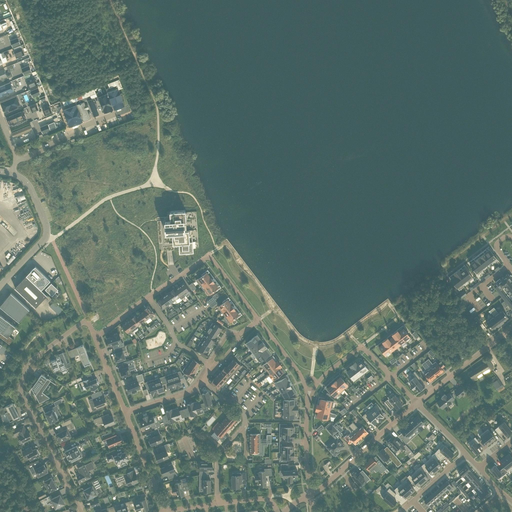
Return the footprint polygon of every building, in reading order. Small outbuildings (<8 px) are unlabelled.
[(18,38),(10,41),(13,47),(20,44),(18,38)] [(22,48),(14,52),(16,57),(25,54),(22,48)] [(29,65),(22,68),(24,74),(32,71),(29,65)] [(35,79),(26,83),(29,89),(38,86),(38,85),(35,79)] [(119,79),(107,84),(108,84),(109,88),(117,85),(118,89),(122,88),(119,79)] [(0,96),(9,92),(13,91),(10,82),(0,86),(0,96)] [(38,88),(30,91),(33,97),(40,94),(38,88)] [(94,89),(85,92),(87,100),(89,99),(91,99),(97,96),(96,93),(94,89)] [(124,105),(119,94),(118,89),(108,93),(114,109),(124,105)] [(85,92),(74,96),(77,104),(87,100),(85,92)] [(98,97),(97,97),(103,112),(111,110),(111,109),(105,94),(98,97)] [(16,96),(0,103),(4,112),(8,110),(9,111),(18,108),(17,106),(20,105),(16,96)] [(74,96),(63,101),(66,108),(77,104),(74,96)] [(89,100),(88,101),(94,116),(99,114),(93,99),(91,99),(89,99),(89,100)] [(90,118),(87,110),(84,102),(77,105),(83,121),(90,118)] [(36,104),(30,106),(32,112),(39,109),(36,104)] [(76,105),(63,110),(69,126),(82,121),(76,105)] [(50,106),(43,109),(45,116),(52,113),(50,106)] [(14,114),(6,117),(7,118),(6,119),(7,119),(9,123),(8,123),(9,124),(9,125),(12,124),(13,125),(17,123),(17,124),(17,123),(22,121),(22,122),(22,121),(26,119),(26,117),(24,113),(23,111),(21,112),(20,111),(14,114)] [(48,124),(40,127),(43,134),(50,130),(48,124)] [(29,125),(12,132),(14,137),(31,130),(29,125)] [(23,193),(14,197),(16,202),(25,198),(23,193)] [(170,211),(170,217),(156,218),(159,252),(179,250),(180,252),(193,251),(193,248),(199,248),(195,212),(185,213),(184,210),(170,211)] [(484,253),(492,263),(497,260),(489,249),(485,253),(484,253)] [(479,257),(487,266),(491,263),(492,263),(484,253),(479,257)] [(6,262),(9,264),(15,257),(12,254),(6,262)] [(475,260),(483,271),(483,270),(482,270),(487,266),(479,257),(475,260)] [(470,264),(478,274),(483,271),(475,260),(474,260),(475,261),(470,264)] [(41,289),(44,287),(49,281),(50,280),(50,281),(50,280),(35,266),(29,273),(28,273),(28,274),(26,275),(41,290),(41,289)] [(460,271),(468,282),(473,278),(465,268),(460,272),(460,271)] [(51,280),(57,274),(54,270),(47,276),(51,280)] [(455,275),(464,286),(462,283),(466,280),(468,282),(460,271),(455,275)] [(196,280),(200,285),(210,277),(206,272),(198,279),(196,280)] [(496,283),(500,289),(504,286),(511,297),(511,303),(511,304),(511,279),(508,274),(501,279),(496,283)] [(35,307),(47,295),(41,290),(26,275),(26,276),(27,277),(26,277),(26,278),(23,280),(22,281),(23,281),(20,284),(19,284),(17,287),(16,288),(15,287),(14,287),(35,307)] [(459,290),(464,286),(455,275),(455,276),(450,279),(459,290)] [(200,285),(204,290),(214,282),(210,277),(200,285)] [(49,281),(44,287),(45,289),(55,298),(58,295),(55,293),(58,289),(51,282),(51,283),(49,281)] [(214,282),(204,290),(205,290),(208,295),(218,287),(214,282)] [(184,283),(179,287),(185,295),(186,296),(190,292),(184,283)] [(179,287),(175,290),(180,297),(180,298),(185,295),(179,287)] [(174,289),(169,292),(170,292),(175,300),(180,297),(175,290),(174,289)] [(464,291),(457,296),(459,299),(464,296),(466,294),(464,291)] [(0,306),(19,322),(20,322),(19,322),(29,310),(10,292),(10,293),(0,305),(0,306)] [(170,292),(165,295),(171,303),(175,300),(170,292)] [(165,295),(161,298),(167,306),(171,303),(165,295)] [(161,298),(156,301),(162,309),(167,306),(161,298)] [(227,300),(218,307),(221,312),(231,305),(227,300)] [(54,302),(50,306),(58,314),(62,310),(54,302)] [(231,305),(221,312),(225,317),(224,317),(225,317),(235,310),(235,309),(231,305)] [(149,306),(144,309),(151,318),(153,317),(152,315),(154,313),(149,306)] [(493,307),(490,310),(494,316),(500,324),(503,321),(508,318),(502,310),(498,313),(493,307)] [(145,310),(141,313),(146,321),(150,318),(151,319),(151,318),(144,309),(145,310)] [(235,310),(225,317),(228,323),(239,315),(235,310)] [(494,316),(486,322),(492,330),(497,326),(500,324),(494,316),(490,310),(489,310),(494,316)] [(136,315),(135,315),(141,323),(145,320),(146,321),(141,313),(136,316),(136,315)] [(11,323),(0,314),(0,331),(0,332),(1,330),(4,332),(11,323)] [(135,315),(131,319),(138,328),(137,326),(141,323),(135,315)] [(131,319),(127,322),(133,331),(138,328),(131,319)] [(127,322),(122,325),(129,334),(133,331),(127,322)] [(213,322),(210,327),(219,333),(222,328),(213,322)] [(1,331),(0,332),(0,337),(9,345),(13,339),(9,336),(15,327),(16,327),(11,323),(4,333),(1,331)] [(209,327),(207,331),(217,338),(216,337),(219,333),(210,327),(209,327)] [(403,328),(398,332),(406,342),(411,338),(407,333),(403,328)] [(204,336),(214,343),(217,338),(207,331),(206,331),(209,333),(206,337),(204,336)] [(398,332),(393,336),(401,346),(406,342),(398,332)] [(114,349),(117,348),(124,346),(123,342),(122,343),(119,334),(118,335),(118,333),(113,334),(114,336),(107,338),(109,345),(112,344),(114,348),(114,349)] [(204,336),(201,340),(211,347),(214,343),(204,336)] [(245,344),(248,348),(259,341),(255,336),(245,344)] [(393,336),(389,339),(396,349),(401,345),(401,346),(393,336)] [(396,349),(389,339),(384,343),(392,353),(390,351),(395,348),(396,349)] [(201,340),(198,345),(203,348),(208,352),(208,351),(210,348),(211,347),(201,340)] [(248,348),(252,353),(262,345),(259,341),(248,348)] [(384,343),(379,347),(383,352),(387,357),(392,353),(384,343)] [(83,345),(71,350),(74,357),(78,355),(78,354),(79,353),(85,366),(90,363),(83,345)] [(199,348),(197,351),(205,356),(208,352),(203,348),(198,345),(200,346),(199,348)] [(266,350),(262,345),(252,353),(255,358),(266,350)] [(120,351),(115,353),(116,356),(114,357),(116,361),(125,358),(123,351),(126,350),(125,347),(119,349),(120,351)] [(266,350),(255,358),(259,362),(269,354),(266,350)] [(51,361),(52,364),(51,364),(52,367),(54,371),(59,369),(59,371),(61,370),(66,368),(68,367),(71,366),(69,362),(66,363),(62,353),(58,355),(59,356),(56,357),(57,359),(55,360),(51,361)] [(191,357),(188,362),(197,368),(200,364),(191,357)] [(262,366),(265,370),(275,363),(272,358),(262,366)] [(121,372),(120,372),(121,376),(122,375),(122,377),(125,376),(126,376),(131,374),(129,370),(133,369),(132,367),(134,366),(132,359),(122,362),(124,368),(122,368),(122,370),(120,371),(121,372)] [(233,359),(230,363),(237,370),(241,366),(233,359)] [(428,359),(425,361),(436,376),(443,371),(441,368),(445,366),(441,361),(437,364),(435,362),(432,364),(428,359)] [(489,360),(468,373),(473,380),(477,378),(478,377),(478,378),(483,375),(483,374),(493,368),(489,360)] [(356,364),(364,374),(368,370),(361,361),(356,364)] [(430,381),(436,376),(425,361),(422,364),(426,369),(423,372),(424,374),(430,381)] [(197,368),(188,362),(185,367),(195,373),(194,373),(197,368)] [(225,366),(234,374),(237,370),(230,363),(226,367),(225,366)] [(268,375),(269,375),(279,367),(275,363),(265,370),(265,371),(267,369),(270,373),(268,375)] [(364,374),(356,364),(352,368),(360,378),(364,374)] [(234,374),(225,366),(222,370),(230,378),(234,374)] [(195,373),(185,367),(182,371),(184,373),(183,376),(184,377),(186,381),(189,376),(191,378),(195,373)] [(279,367),(269,375),(272,380),(282,372),(279,367)] [(360,378),(352,368),(347,371),(355,381),(360,378)] [(230,378),(222,370),(221,370),(222,371),(218,374),(226,382),(230,378)] [(172,374),(176,387),(180,386),(180,385),(182,385),(180,379),(184,377),(183,376),(180,371),(172,374)] [(420,378),(415,371),(411,374),(414,377),(410,380),(412,384),(410,385),(413,389),(415,387),(416,388),(416,389),(417,389),(418,390),(422,387),(417,380),(420,378)] [(83,381),(78,383),(80,387),(80,386),(84,385),(86,389),(90,388),(91,390),(98,388),(96,385),(99,384),(98,384),(99,383),(98,381),(97,381),(96,378),(93,379),(91,373),(85,375),(86,380),(83,381)] [(127,388),(128,392),(132,391),(136,390),(136,389),(140,387),(138,383),(144,380),(142,373),(133,376),(134,381),(132,381),(132,382),(130,383),(130,382),(129,382),(129,383),(125,384),(126,386),(126,388),(127,388)] [(31,388),(33,391),(39,403),(50,398),(41,392),(49,380),(46,377),(41,374),(31,388)] [(176,387),(172,374),(163,377),(165,383),(168,382),(170,389),(171,388),(172,389),(175,388),(175,387),(176,387)] [(214,378),(223,386),(226,382),(218,374),(215,378),(214,378)] [(335,380),(344,389),(343,388),(347,384),(340,376),(336,380),(335,380)] [(501,389),(503,387),(496,376),(490,381),(497,391),(498,390),(501,389)] [(162,384),(165,383),(163,377),(154,379),(158,393),(159,392),(159,393),(163,392),(162,391),(164,391),(162,384)] [(277,388),(288,382),(285,377),(274,383),(277,388)] [(223,386),(214,378),(210,382),(219,390),(223,386)] [(154,394),(158,393),(154,379),(145,382),(147,389),(150,388),(152,394),(154,394)] [(344,389),(335,380),(332,383),(331,384),(340,393),(344,389)] [(280,393),(291,387),(288,382),(277,388),(278,388),(280,393)] [(340,393),(331,384),(327,388),(334,396),(335,397),(340,393)] [(291,387),(280,393),(282,392),(284,397),(294,392),(291,387)] [(461,387),(454,392),(459,398),(465,392),(461,387)] [(92,398),(88,400),(91,407),(95,405),(97,409),(101,407),(107,404),(105,399),(104,397),(103,397),(103,398),(100,391),(91,394),(91,395),(93,398),(92,398)] [(208,392),(202,394),(207,409),(207,408),(206,404),(210,403),(214,402),(211,395),(209,395),(208,392)] [(442,398),(437,402),(442,408),(447,404),(448,404),(451,401),(454,398),(450,393),(449,392),(447,394),(446,395),(445,395),(445,394),(441,397),(442,398)] [(384,402),(388,407),(393,404),(396,408),(397,407),(398,408),(401,405),(400,404),(401,403),(399,401),(400,400),(397,397),(394,394),(393,393),(387,397),(389,399),(388,400),(387,399),(384,402)] [(193,402),(196,413),(197,413),(207,409),(202,394),(205,403),(200,404),(199,401),(198,401),(194,402),(193,403),(193,402)] [(319,405),(332,407),(333,402),(321,399),(319,405)] [(188,408),(184,409),(186,416),(190,415),(196,413),(193,402),(187,404),(188,408)] [(12,403),(5,406),(6,407),(8,411),(5,412),(5,413),(8,417),(9,421),(10,422),(13,420),(14,421),(20,417),(19,417),(17,411),(15,408),(16,407),(14,403),(13,404),(12,403)] [(381,409),(377,403),(369,410),(379,420),(382,418),(382,417),(383,416),(379,411),(381,409)] [(332,407),(319,405),(318,410),(331,413),(328,412),(330,407),(332,408),(332,407)] [(50,410),(45,413),(47,417),(48,419),(50,423),(58,419),(57,418),(53,411),(58,409),(57,406),(49,409),(50,410)] [(172,409),(175,420),(186,416),(184,409),(179,411),(178,408),(177,408),(176,408),(173,409),(172,409)] [(167,415),(162,416),(164,423),(169,422),(175,420),(172,409),(166,411),(167,415)] [(331,413),(318,410),(317,416),(330,419),(331,413)] [(379,420),(369,410),(362,416),(367,422),(369,419),(374,424),(375,423),(375,424),(378,422),(377,421),(378,420),(378,421),(379,420)] [(222,422),(221,424),(215,430),(215,431),(211,435),(213,438),(217,441),(221,437),(236,419),(233,416),(230,413),(225,419),(222,422)] [(95,424),(104,423),(105,427),(115,423),(112,415),(105,418),(104,415),(93,419),(95,424)] [(142,421),(141,422),(143,428),(151,425),(152,428),(154,427),(155,429),(160,427),(156,416),(153,417),(149,419),(147,416),(143,417),(145,421),(144,421),(143,421),(142,421)] [(411,421),(408,424),(415,431),(421,425),(422,424),(421,422),(422,421),(419,418),(418,419),(416,417),(412,420),(411,421)] [(56,434),(56,435),(57,438),(58,438),(60,441),(71,436),(68,431),(74,427),(70,418),(61,423),(64,430),(56,434)] [(330,422),(325,427),(332,435),(337,430),(330,422)] [(362,438),(368,433),(362,426),(359,429),(352,422),(349,425),(362,438)] [(504,422),(495,429),(499,434),(502,432),(503,431),(506,435),(508,433),(511,431),(511,430),(508,427),(504,422)] [(279,423),(279,433),(294,433),(293,433),(293,432),(294,432),(294,428),(293,428),(293,427),(287,427),(287,423),(279,423)] [(408,424),(401,430),(405,435),(402,438),(406,443),(410,440),(407,437),(415,431),(408,424)] [(355,444),(362,438),(349,425),(346,427),(351,432),(348,435),(355,444)] [(11,432),(13,436),(18,433),(20,435),(19,436),(23,442),(31,438),(30,437),(31,436),(29,433),(28,431),(26,432),(23,426),(11,432)] [(487,428),(483,432),(485,434),(491,441),(495,438),(487,428)] [(158,429),(152,431),(154,437),(149,439),(149,440),(148,440),(150,444),(151,444),(151,445),(163,440),(161,434),(159,434),(159,433),(158,429)] [(118,444),(117,443),(122,441),(120,436),(117,437),(116,436),(117,436),(115,432),(112,434),(111,433),(112,433),(111,431),(102,435),(102,437),(103,437),(102,438),(104,442),(107,441),(110,446),(114,445),(114,446),(118,444)] [(483,432),(479,435),(486,445),(488,443),(491,441),(485,434),(483,432)] [(77,446),(65,452),(70,462),(82,456),(81,455),(82,455),(81,452),(80,452),(78,448),(81,447),(87,444),(86,442),(85,439),(90,436),(88,433),(77,439),(80,445),(77,446)] [(294,433),(279,433),(279,442),(286,442),(286,439),(293,439),(293,437),(294,433)] [(260,434),(250,434),(250,443),(268,443),(271,443),(271,436),(269,436),(267,436),(267,439),(260,439),(260,434)] [(475,437),(468,443),(473,450),(475,454),(478,451),(481,449),(476,444),(479,442),(475,437)] [(337,438),(330,444),(332,445),(328,448),(333,455),(334,454),(335,455),(338,452),(337,451),(339,449),(340,449),(344,446),(337,438)] [(388,441),(387,442),(389,445),(391,447),(392,448),(393,450),(394,450),(398,447),(401,450),(404,447),(401,443),(399,441),(398,442),(395,438),(393,439),(392,438),(391,439),(391,438),(390,438),(387,441),(388,441)] [(279,442),(279,452),(293,452),(293,451),(294,451),(294,447),(293,447),(293,446),(286,446),(286,442),(279,442)] [(268,443),(250,443),(250,452),(254,452),(260,452),(260,443),(268,443)] [(169,450),(167,444),(158,447),(160,453),(155,455),(156,456),(155,456),(156,460),(157,460),(158,461),(168,457),(166,451),(169,450)] [(443,444),(434,453),(439,458),(440,460),(444,456),(445,454),(448,458),(451,455),(451,456),(453,453),(450,450),(443,444)] [(31,447),(22,451),(25,458),(29,456),(30,459),(30,460),(38,457),(40,456),(39,455),(39,454),(40,454),(38,451),(37,451),(36,450),(37,450),(36,449),(36,448),(32,450),(31,447)] [(383,448),(377,453),(380,456),(379,457),(383,461),(383,460),(384,461),(384,460),(389,456),(397,466),(401,463),(390,450),(388,452),(387,451),(385,452),(383,448)] [(400,454),(402,456),(399,457),(404,463),(413,455),(407,448),(400,454)] [(112,455),(107,457),(108,461),(111,460),(111,461),(115,460),(116,464),(120,462),(121,466),(128,464),(126,460),(129,458),(128,456),(129,456),(128,453),(127,453),(126,451),(122,453),(121,452),(120,452),(118,453),(117,453),(118,455),(113,457),(112,455)] [(293,452),(279,452),(280,452),(280,457),(279,457),(279,461),(286,461),(286,458),(293,458),(293,456),(293,452)] [(432,456),(428,460),(437,470),(438,468),(441,466),(439,464),(436,460),(439,458),(434,453),(431,455),(432,456)] [(504,457),(499,461),(504,467),(501,469),(505,473),(511,468),(511,467),(504,457)] [(366,461),(364,463),(364,464),(368,469),(370,471),(376,466),(381,472),(386,468),(378,459),(375,462),(372,458),(371,458),(369,459),(369,460),(367,462),(366,461)] [(428,460),(421,466),(425,470),(427,468),(432,474),(432,473),(436,470),(437,470),(428,460)] [(32,474),(36,472),(38,476),(48,472),(47,471),(48,470),(47,468),(46,468),(44,464),(42,465),(40,462),(29,468),(32,474)] [(87,471),(94,468),(91,462),(85,465),(84,465),(78,468),(79,472),(80,472),(81,473),(76,476),(77,478),(78,481),(79,480),(80,482),(90,477),(90,476),(87,471)] [(200,462),(200,474),(207,474),(207,468),(211,468),(211,467),(212,467),(212,463),(211,463),(211,462),(200,462)] [(165,467),(161,468),(161,469),(161,470),(162,473),(163,473),(163,474),(167,473),(168,475),(169,478),(176,475),(171,464),(168,465),(168,464),(164,466),(165,467)] [(297,470),(292,470),(288,470),(287,464),(281,464),(281,471),(283,471),(283,476),(288,476),(288,480),(292,480),(292,476),(293,476),(294,476),(297,476),(297,470)] [(466,465),(459,472),(462,476),(470,470),(468,467),(466,465)] [(492,467),(489,469),(492,473),(492,472),(498,479),(505,473),(501,469),(499,470),(495,465),(492,467)] [(421,466),(414,471),(415,472),(423,481),(428,478),(423,472),(425,470),(421,466)] [(259,482),(260,485),(266,485),(265,475),(271,475),(271,468),(264,469),(264,471),(259,471),(259,476),(255,476),(256,480),(259,480),(259,481),(259,482)] [(133,470),(116,477),(118,483),(121,482),(126,480),(128,485),(132,484),(132,485),(138,482),(138,481),(139,481),(136,475),(135,476),(135,474),(133,470)] [(352,475),(351,475),(352,477),(353,478),(356,481),(355,481),(358,484),(358,483),(359,484),(364,480),(366,482),(370,479),(362,470),(363,471),(358,475),(355,472),(354,472),(351,474),(352,474),(352,475)] [(470,470),(462,476),(465,479),(472,473),(469,470),(470,470)] [(409,474),(407,477),(412,482),(414,480),(419,485),(423,481),(415,472),(411,476),(409,474)] [(246,482),(245,473),(232,473),(232,479),(231,479),(231,483),(232,483),(232,487),(234,487),(234,488),(238,487),(239,487),(239,483),(246,482)] [(472,473),(465,479),(468,482),(475,476),(474,475),(472,473)] [(207,474),(200,474),(199,474),(199,479),(199,483),(201,483),(203,483),(203,491),(205,491),(205,492),(209,492),(209,491),(210,491),(210,479),(207,479),(207,474)] [(475,476),(468,482),(471,485),(477,479),(476,477),(475,476)] [(51,477),(44,481),(49,491),(57,488),(51,477)] [(405,480),(401,484),(409,493),(410,493),(414,490),(414,489),(409,484),(412,482),(407,477),(405,480)] [(178,494),(178,496),(184,494),(182,486),(188,484),(187,481),(187,478),(180,480),(180,482),(175,483),(176,487),(172,488),(173,492),(177,492),(177,493),(177,494),(178,494)] [(477,479),(471,485),(473,488),(480,482),(479,482),(477,479)] [(446,482),(444,484),(449,491),(453,488),(447,481),(446,482)] [(92,485),(83,490),(88,499),(97,494),(94,489),(101,486),(99,482),(92,486),(92,485)] [(480,482),(473,488),(476,492),(483,486),(481,483),(480,482)] [(401,483),(394,489),(398,494),(400,492),(405,497),(408,495),(409,493),(401,484),(401,483)] [(444,484),(440,487),(446,493),(449,491),(444,484)] [(483,486),(476,492),(479,495),(486,488),(486,489),(483,486)] [(438,489),(437,489),(443,496),(446,493),(440,487),(438,489)] [(389,488),(381,497),(388,503),(391,506),(394,503),(396,501),(392,497),(393,496),(393,497),(396,494),(389,488)] [(486,488),(479,495),(483,499),(490,492),(488,491),(486,488)] [(436,490),(434,492),(440,499),(443,496),(437,489),(436,490)] [(434,492),(431,495),(437,502),(440,499),(434,492)] [(61,498),(60,495),(46,502),(47,504),(50,503),(50,504),(53,503),(55,506),(54,507),(55,508),(58,507),(59,507),(62,506),(62,505),(65,504),(63,499),(62,500),(61,498)] [(429,497),(428,498),(434,504),(437,502),(431,495),(429,497)] [(145,496),(139,499),(143,510),(144,510),(147,509),(148,508),(146,502),(147,502),(147,504),(148,503),(145,496)] [(427,499),(424,501),(427,504),(430,507),(431,507),(430,507),(434,504),(428,498),(427,499)] [(135,499),(129,501),(131,507),(135,506),(137,511),(138,511),(141,511),(141,510),(143,510),(139,499),(136,500),(135,499)] [(124,506),(121,507),(122,511),(128,511),(127,508),(131,507),(129,501),(123,503),(124,506)]
